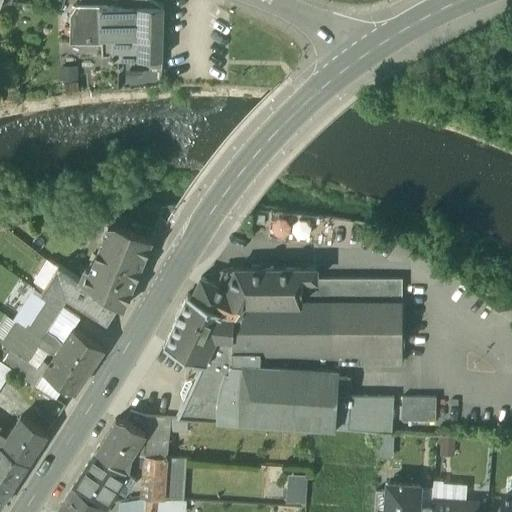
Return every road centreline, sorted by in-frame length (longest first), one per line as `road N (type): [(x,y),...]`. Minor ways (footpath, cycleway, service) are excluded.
road 1 (secondary): [(21,511),(208,216)]
road 2 (secondary): [(374,50),(257,151),(208,216)]
